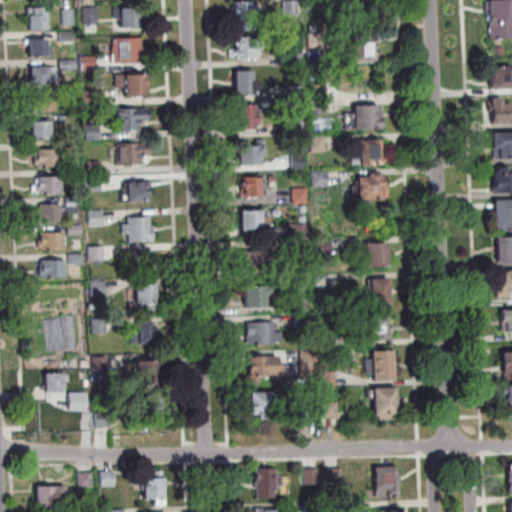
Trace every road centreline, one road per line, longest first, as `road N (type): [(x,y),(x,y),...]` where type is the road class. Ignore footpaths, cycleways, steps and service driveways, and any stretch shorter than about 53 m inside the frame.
road 1 (residential): [(211,511),(188,0)]
road 2 (residential): [(511,444),(0,450)]
road 3 (residential): [(451,446),(432,0)]
